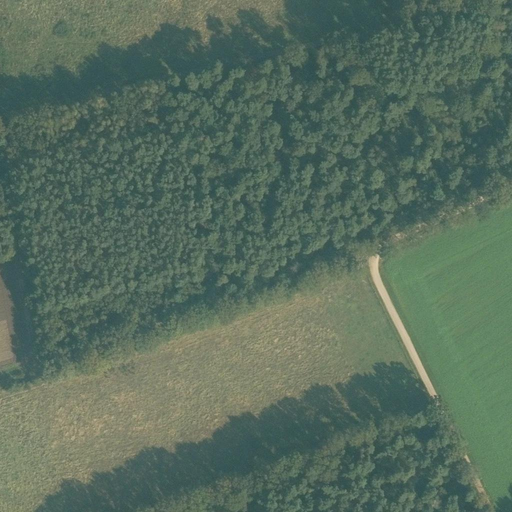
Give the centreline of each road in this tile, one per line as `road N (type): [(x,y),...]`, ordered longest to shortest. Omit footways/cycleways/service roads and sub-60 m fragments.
road 1 (unclassified): [(0,125),(305,59),(511,3)]
road 2 (track): [(481,511),(364,253)]
road 3 (track): [(38,372),(0,168)]
road 4 (unclassified): [(511,185),(364,253)]
